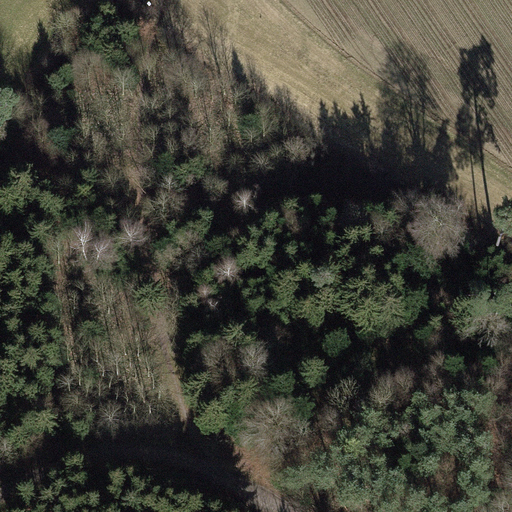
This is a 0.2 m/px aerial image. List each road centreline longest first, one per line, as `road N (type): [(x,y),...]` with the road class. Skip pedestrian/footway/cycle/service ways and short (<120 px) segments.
road 1 (track): [(203,464),(153,296),(141,165),(141,111),(168,0)]
road 2 (track): [(0,493),(69,459),(140,448),(203,464),(283,511)]
